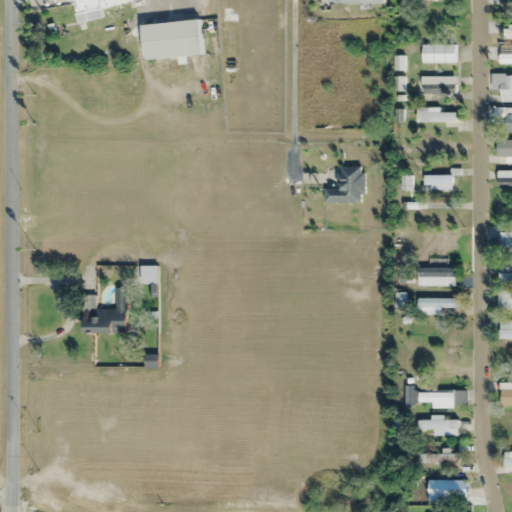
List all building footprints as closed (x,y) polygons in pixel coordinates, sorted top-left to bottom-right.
[(127,2),(126,0),(69,0),(75,24),(103,18),(101,8),(127,2)] [(202,55),(199,19),(142,25),(145,60),(202,55)] [(503,38),(511,37),(511,26),(503,27),(503,38)] [(455,62),(455,45),(422,45),(422,62),(455,62)] [(511,45),(499,45),(499,64),(511,63),(511,45)] [(511,73),(490,74),(490,89),(500,89),(500,101),(511,101),(511,73)] [(455,93),(455,76),(421,76),(421,93),(455,93)] [(439,111),(439,107),(416,107),(416,121),(455,121),(455,111),(439,111)] [(499,120),(505,120),(505,132),(511,132),(511,111),(499,112),(499,120)] [(511,139),(497,140),(497,157),(511,156),(511,139)] [(324,202),(363,202),(363,166),(338,166),(338,188),(324,188),(324,202)] [(511,170),(497,171),(497,187),(511,186),(511,170)] [(453,175),(424,175),(424,191),(453,191),(453,175)] [(401,189),(409,189),(409,179),(401,179),(401,189)] [(511,247),(511,231),(499,232),(499,248),(511,247)] [(511,282),(511,263),(499,264),(499,282),(511,282)] [(455,267),(417,267),(417,286),(455,286),(455,267)] [(127,288),(115,288),(115,309),(95,309),(95,297),(85,297),(84,333),(127,333),(127,288)] [(499,309),(511,309),(511,298),(510,298),(510,294),(499,294),(499,309)] [(456,314),(456,298),(417,298),(417,314),(456,314)] [(511,338),(511,320),(499,320),(499,339),(511,338)] [(405,385),(405,404),(466,404),(466,390),(414,390),(414,385),(405,385)] [(501,405),(511,405),(511,389),(501,389),(501,405)] [(417,430),(458,430),(458,420),(417,420),(417,430)] [(458,453),(419,453),(419,464),(458,464),(458,453)] [(431,495),(466,495),(466,480),(431,480),(431,495)]
